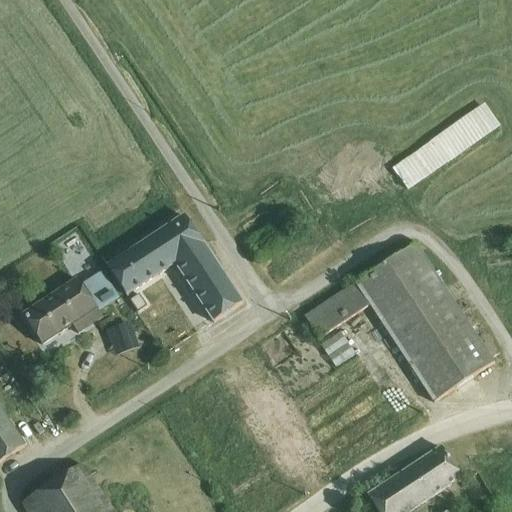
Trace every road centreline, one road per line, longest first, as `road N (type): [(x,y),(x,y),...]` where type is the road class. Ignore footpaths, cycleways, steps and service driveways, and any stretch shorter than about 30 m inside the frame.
road 1 (unclassified): [(63,0),(273,312)]
road 2 (unclassified): [(10,511),(17,483),(273,312)]
road 3 (unclassified): [(273,312),(386,239),(417,236),(459,273),(511,352)]
road 4 (unclassified): [(310,511),(411,443),(511,411)]
